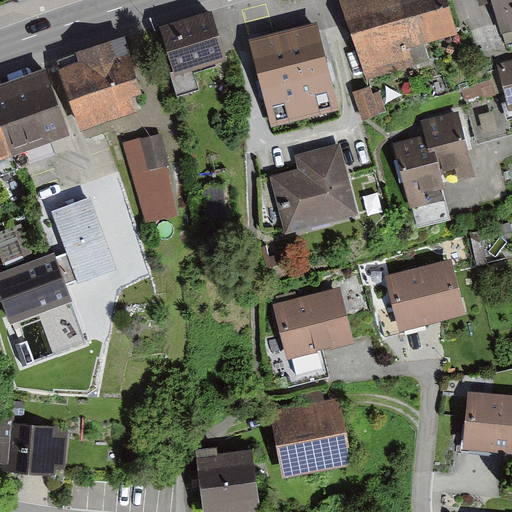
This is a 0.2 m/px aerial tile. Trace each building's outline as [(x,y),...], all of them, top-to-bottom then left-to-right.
[(459,36),(448,0),(340,0),(366,83),(432,64),(427,46),(459,36)] [(511,0),(478,0),(480,7),(492,4),(502,35),(511,31),(511,0)] [(229,61),(213,10),(160,27),(174,72),(170,73),(178,98),(200,91),(194,72),(229,61)] [(340,112),(317,25),(249,43),(273,130),(340,112)] [(143,96),(124,39),(57,62),(81,132),(138,113),(133,99),(143,96)] [(511,61),(497,66),(508,107),(510,115),(511,114),(511,61)] [(71,137),(46,70),(0,86),(0,178),(21,171),(16,157),(71,137)] [(380,116),(370,86),(354,92),(363,121),(380,116)] [(508,107),(470,117),(478,143),(511,134),(511,121),(510,115),(508,107)] [(425,139),(393,147),(409,212),(414,210),(419,231),(451,223),(442,187),(475,179),(459,114),(421,123),(425,139)] [(165,134),(123,144),(147,224),(179,217),(168,167),(171,166),(165,134)] [(358,218),(339,145),(294,157),(298,171),(270,178),(285,237),(358,218)] [(228,218),(223,186),(204,189),(209,221),(228,218)] [(115,269),(88,199),(55,212),(70,251),(0,276),(0,288),(27,364),(85,343),(64,285),(115,269)] [(511,232),(511,230),(510,223),(469,234),(477,267),(488,264),(482,240),(511,232)] [(21,225),(0,233),(0,241),(8,263),(33,256),(21,225)] [(204,249),(207,268),(224,266),(221,247),(204,249)] [(467,316),(453,260),(386,277),(400,333),(467,316)] [(355,345),(341,289),(274,306),(284,345),(268,349),(276,381),(287,378),(290,389),(331,378),(325,353),(355,345)] [(511,455),(511,396),(469,393),(464,452),(511,455)] [(353,469),(340,400),(269,413),(282,482),(353,469)] [(13,425),(13,416),(0,414),(0,464),(10,465),(13,425)] [(60,428),(13,425),(10,465),(10,474),(57,476),(57,471),(67,471),(69,432),(60,432),(60,428)] [(263,511),(255,452),(197,459),(204,511),(263,511)]
